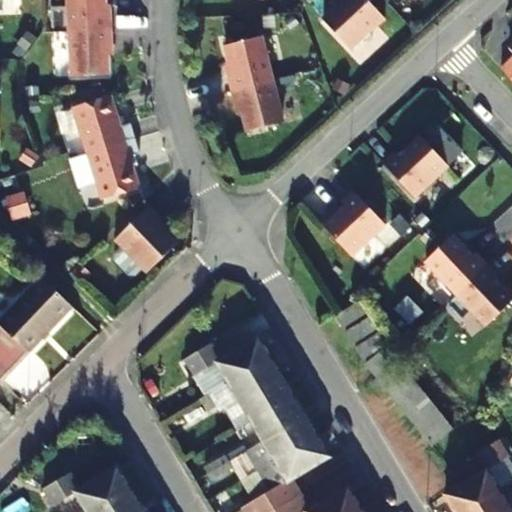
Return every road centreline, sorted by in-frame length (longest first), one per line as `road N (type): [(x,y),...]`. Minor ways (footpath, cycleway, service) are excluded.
road 1 (residential): [(406,511),(233,223)]
road 2 (residential): [(442,41),(233,223)]
road 3 (residential): [(233,223),(174,121),(161,0)]
road 4 (residential): [(233,223),(98,370)]
road 5 (residential): [(98,370),(188,511)]
road 6 (residential): [(98,370),(0,464)]
